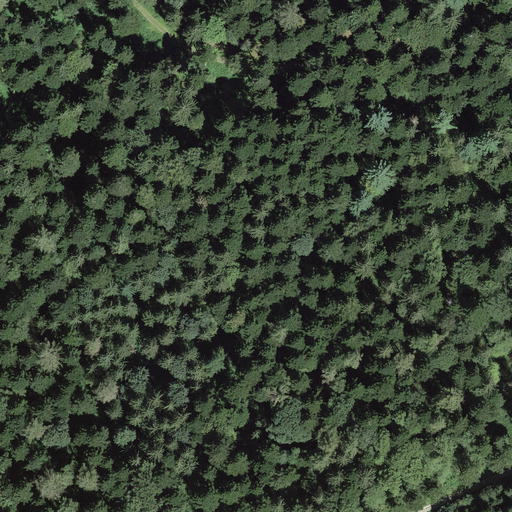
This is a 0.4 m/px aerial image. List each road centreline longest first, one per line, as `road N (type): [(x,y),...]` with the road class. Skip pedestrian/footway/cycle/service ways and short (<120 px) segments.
road 1 (track): [(511,162),(370,259),(0,360)]
road 2 (track): [(493,0),(461,38),(437,50),(277,71),(194,52),(131,0)]
